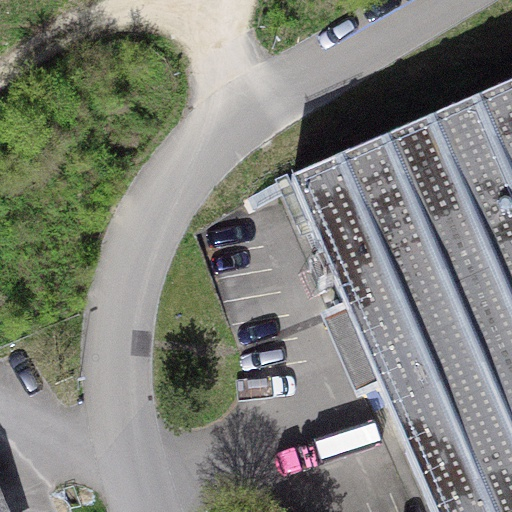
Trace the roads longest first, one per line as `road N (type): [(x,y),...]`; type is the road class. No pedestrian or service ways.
road 1 (residential): [(465,0),(235,125),(163,202),(119,313),(125,411),(149,511)]
road 2 (track): [(175,0),(67,23),(0,74)]
road 3 (track): [(203,0),(235,125)]
